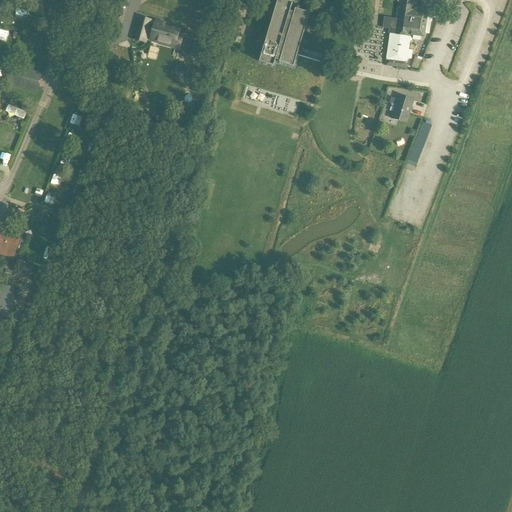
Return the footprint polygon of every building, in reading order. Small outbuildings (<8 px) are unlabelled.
[(253,40),(241,81),(307,101),(319,62),(319,61),(297,55),(298,50),(309,13),(295,9),(294,13),(290,12),(292,3),(281,0),(277,0),(267,35),(265,44),(258,42),(253,40)] [(416,0),(415,0),(395,0),(395,2),(399,3),(396,20),(384,18),(383,27),(389,29),(389,32),(389,34),(390,34),(385,66),(405,69),(406,58),(411,59),(412,51),(408,50),(410,37),(410,35),(424,38),(425,31),(429,32),(430,28),(426,27),(428,14),(414,12),(416,0)] [(9,21),(29,30),(33,21),(13,12),(9,21)] [(137,30),(134,39),(145,42),(147,37),(152,39),(160,41),(159,44),(167,46),(168,44),(179,47),(182,36),(177,34),(178,30),(156,24),(155,26),(150,25),(151,22),(142,20),(139,31),(137,30)] [(12,65),(8,84),(38,92),(42,73),(12,65)] [(367,92),(368,76),(328,73),(327,89),(367,92)] [(413,101),(398,96),(397,100),(391,98),(389,104),(395,106),(391,119),(406,124),(413,101)] [(64,120),(74,123),(77,112),(68,109),(64,120)] [(432,126),(422,123),(406,164),(416,168),(432,126)] [(51,165),(58,168),(63,156),(56,153),(51,165)] [(45,180),(54,183),(56,176),(48,173),(45,180)] [(15,208),(9,223),(17,226),(23,211),(15,208)] [(0,227),(0,253),(15,259),(23,237),(0,227)]
